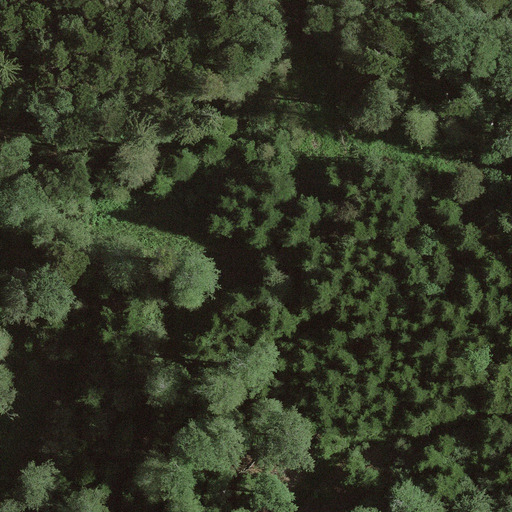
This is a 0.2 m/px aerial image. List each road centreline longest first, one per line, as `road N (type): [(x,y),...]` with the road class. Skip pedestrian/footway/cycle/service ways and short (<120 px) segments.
road 1 (track): [(511,410),(370,434),(324,465),(279,511)]
road 2 (track): [(301,246),(511,228)]
